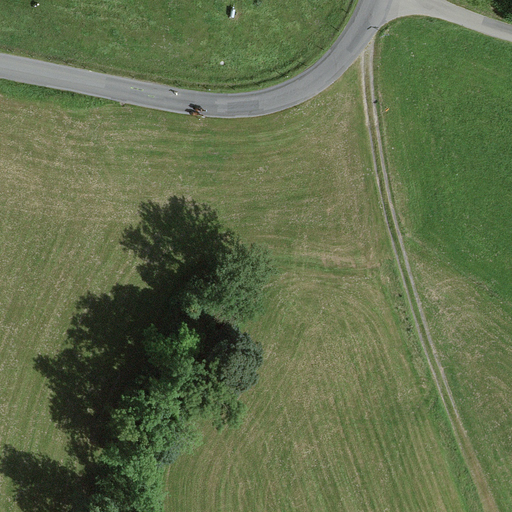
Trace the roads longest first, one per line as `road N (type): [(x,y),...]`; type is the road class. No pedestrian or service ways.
road 1 (track): [(360,25),(370,135),(414,323),(492,511)]
road 2 (unclassified): [(371,0),(328,68),(263,101),(189,101),(0,64)]
road 3 (residential): [(511,34),(396,0)]
